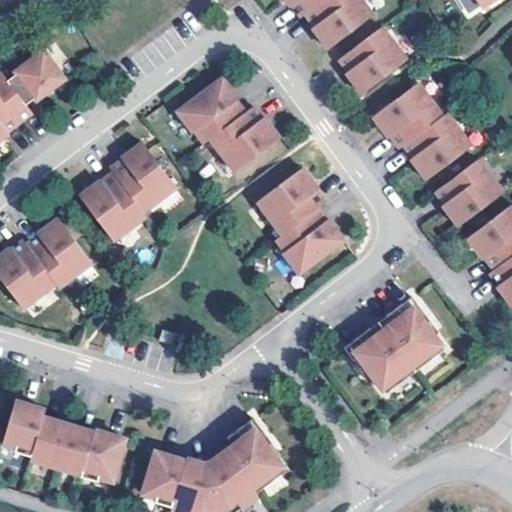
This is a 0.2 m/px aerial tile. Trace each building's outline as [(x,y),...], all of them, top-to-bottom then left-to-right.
[(325,6),(320,0),(284,0),(286,2),(288,0),(304,21),(308,18),(325,6)] [(331,0),(325,6),(349,39),(375,19),(360,0),(331,0)] [(457,0),(467,16),(478,11),(471,0),(457,0)] [(475,0),(482,9),(495,0),(475,0)] [(325,6),(308,18),(324,39),(321,41),(331,53),(349,39),(325,6)] [(384,31),(358,51),(382,84),(409,64),(384,31)] [(0,79),(0,87),(27,124),(40,114),(34,106),(42,100),(44,101),(73,80),(51,51),(22,73),(24,75),(15,81),(9,73),(0,79)] [(382,84),(358,51),(342,63),(357,84),(355,86),(364,98),(382,84)] [(215,141),(250,115),(234,94),(236,92),(227,80),(182,114),(191,125),(193,124),(209,145),(215,141)] [(444,119),(419,86),(396,103),(421,137),(444,119)] [(6,140),(27,124),(0,87),(0,147),(8,142),(6,140)] [(421,137),(396,103),(374,120),(383,132),(386,130),(401,151),(405,148),(421,137)] [(257,108),(250,115),(215,141),(239,174),(284,140),(275,128),(273,129),(257,108)] [(473,149),(448,116),(444,119),(421,137),(445,170),(473,149)] [(419,171),(428,183),(445,170),(421,137),(405,148),(421,169),(419,171)] [(139,155),(118,170),(121,174),(150,213),(183,189),(150,144),(138,153),(139,155)] [(504,195),(479,162),(454,182),(478,215),(504,195)] [(320,210),(328,203),(312,183),(314,181),(305,169),(261,203),(286,236),(320,210)] [(150,213),(121,174),(100,190),(99,188),(87,196),(120,242),(153,217),(150,213)] [(478,215),(454,182),(437,195),(452,216),(451,217),(459,229),(478,215)] [(511,207),(486,226),(511,260),(511,258),(511,207)] [(336,231),(320,210),(286,236),(280,240),(289,252),(287,254),(303,275),(347,241),(338,229),(336,231)] [(54,229),(33,244),(61,283),(64,287),(98,263),(65,218),(52,227),(54,229)] [(511,260),(486,226),(468,240),(477,252),(479,251),(495,271),(511,260)] [(61,283),(33,244),(30,240),(9,256),(7,254),(0,259),(0,269),(28,308),(61,283)] [(511,261),(511,260),(495,271),(491,275),(507,295),(504,297),(511,306),(511,261)] [(430,319),(412,294),(386,313),(392,322),(376,333),(370,326),(344,345),(362,369),(367,366),(385,391),(444,347),(426,322),(430,319)] [(182,334),(163,328),(159,341),(178,346),(182,334)] [(49,414),(51,407),(20,399),(9,441),(22,444),(21,449),(38,454),(49,414)] [(75,422),(49,414),(38,454),(38,457),(63,464),(75,422)] [(190,457),(160,447),(147,489),(160,493),(159,498),(176,503),(174,507),(190,511),(229,511),(232,511),(257,493),(255,491),(286,469),(267,444),(272,440),(253,416),(226,436),(232,443),(223,450),(226,454),(220,459),(207,460),(197,461),(190,459),(190,457)] [(100,428),(75,422),(63,464),(88,471),(100,428)] [(101,426),(100,428),(88,471),(87,472),(104,477),(106,472),(119,476),(131,433),(101,426)]
